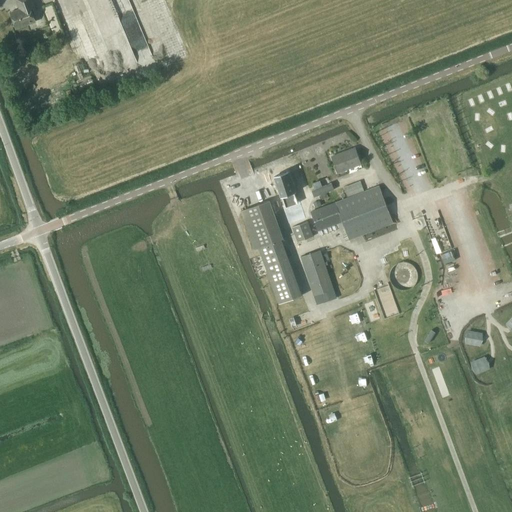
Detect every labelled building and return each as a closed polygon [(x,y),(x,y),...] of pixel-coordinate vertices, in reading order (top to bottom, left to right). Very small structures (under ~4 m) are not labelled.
[(17,29),(35,22),(31,9),(34,8),(31,0),(16,0),(20,10),(11,13),(17,29)] [(338,173),(361,165),(355,149),(332,157),(338,173)] [(282,196),(285,206),(297,202),(294,192),(295,192),(289,172),(274,177),(281,196),(282,196)] [(348,198),(311,212),(318,231),(342,222),(349,240),(393,223),(380,186),(348,198)] [(269,201),(247,209),(241,211),(255,249),(258,247),(279,304),(302,296),(281,239),(283,238),(269,201)] [(298,242),(313,236),(308,222),(292,228),(298,242)] [(334,289),(320,250),(301,257),(314,296),(334,289)] [(390,273),(390,276),(390,280),(391,283),(393,285),(396,288),(398,289),(401,290),(405,290),(408,290),(411,289),(414,287),(416,284),(417,281),(418,278),(418,275),(417,272),(416,269),(414,266),(411,264),(408,263),(405,262),(402,262),(399,263),(396,265),(393,267),(392,270),(390,273)]
